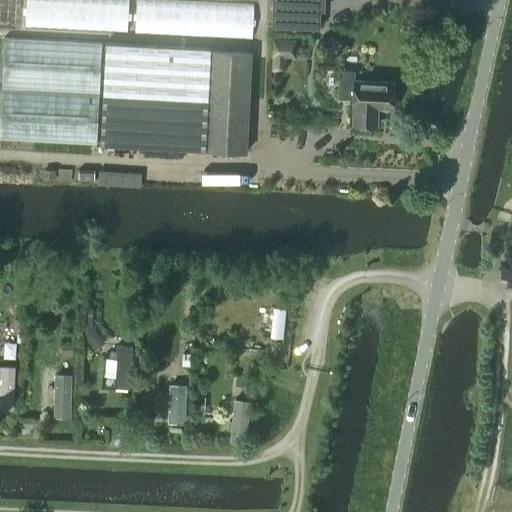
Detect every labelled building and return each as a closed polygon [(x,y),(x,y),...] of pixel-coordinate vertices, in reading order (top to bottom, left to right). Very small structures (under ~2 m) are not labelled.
[(300,10),(300,0),(272,0),(271,27),(320,28),(320,10),(300,10)] [(275,41),(274,69),(282,69),(283,55),(293,56),(293,42),(275,41)] [(246,152),(250,77),(251,52),(211,50),(107,43),(100,144),(246,152)] [(393,109),(395,82),(355,80),(355,71),(340,70),(339,98),(353,99),(353,106),(354,106),(353,124),(377,126),(378,108),(393,109)] [(44,177),(53,178),(53,170),(45,169),(44,177)] [(284,342),(287,311),(274,309),(271,341),(284,342)] [(71,347),(62,347),(62,357),(71,357),(71,347)] [(131,392),(133,348),(117,347),(115,391),(131,392)] [(16,369),(1,368),(0,394),(0,412),(14,413),(16,369)] [(56,375),(55,419),(69,420),(70,376),(56,375)] [(170,384),(168,424),(184,425),(186,385),(170,384)] [(194,400),(194,412),(204,413),(204,401),(194,400)] [(228,424),(227,433),(232,434),(231,444),(244,446),(249,402),(235,401),(232,424),(228,424)]
